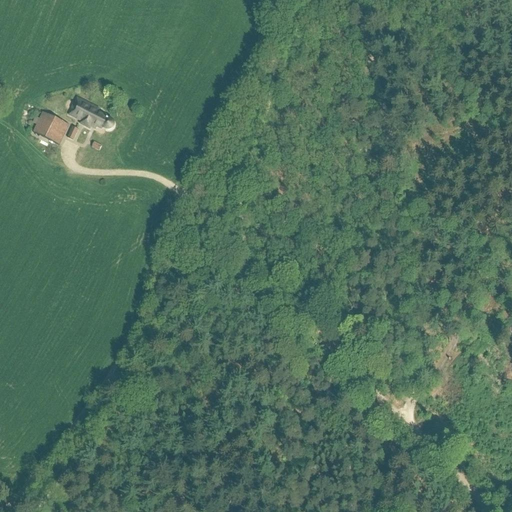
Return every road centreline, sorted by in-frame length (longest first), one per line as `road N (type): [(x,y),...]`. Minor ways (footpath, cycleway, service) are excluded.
road 1 (track): [(355,2),(398,187),(407,402)]
road 2 (track): [(180,197),(130,338),(53,453),(0,508)]
road 3 (track): [(180,197),(270,38),(268,0)]
road 4 (track): [(511,135),(432,78),(368,17)]
road 5 (track): [(402,418),(272,288)]
road 6 (track): [(433,380),(511,227)]
road 7 (track): [(495,511),(402,418)]
road 8 (track): [(272,288),(180,197)]
